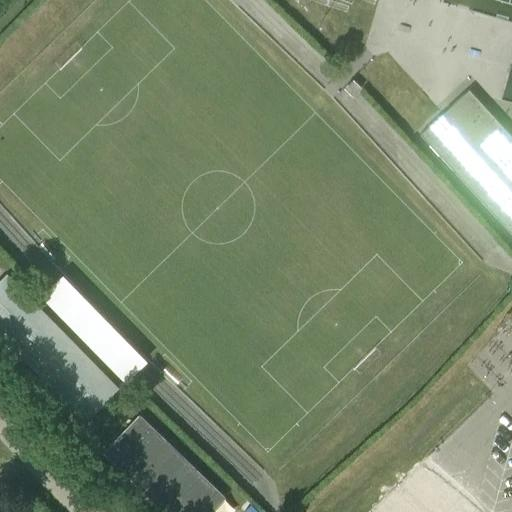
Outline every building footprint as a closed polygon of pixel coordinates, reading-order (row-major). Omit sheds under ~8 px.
[(346,86),(354,94),(361,87),(353,79),(346,86)] [(420,134),(511,234),(511,136),(469,89),(420,134)] [(151,357),(70,271),(45,294),(126,380),(151,357)] [(0,279),(0,333),(85,421),(118,388),(6,274),(0,279)] [(103,452),(165,511),(240,511),(139,414),(103,452)]
